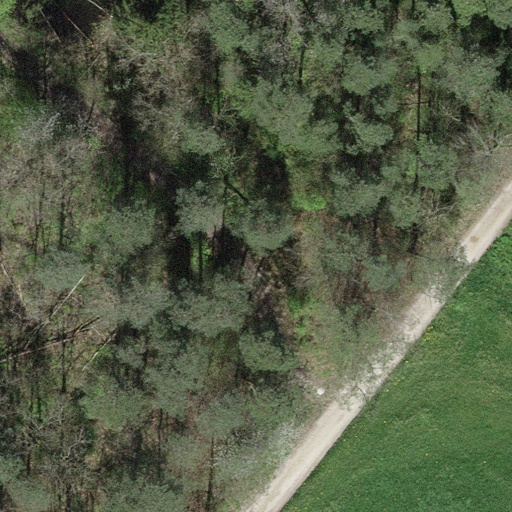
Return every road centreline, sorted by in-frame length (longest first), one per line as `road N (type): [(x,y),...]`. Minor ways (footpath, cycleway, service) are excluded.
road 1 (track): [(0,33),(413,316)]
road 2 (track): [(251,511),(413,316)]
road 3 (track): [(413,316),(511,204)]
